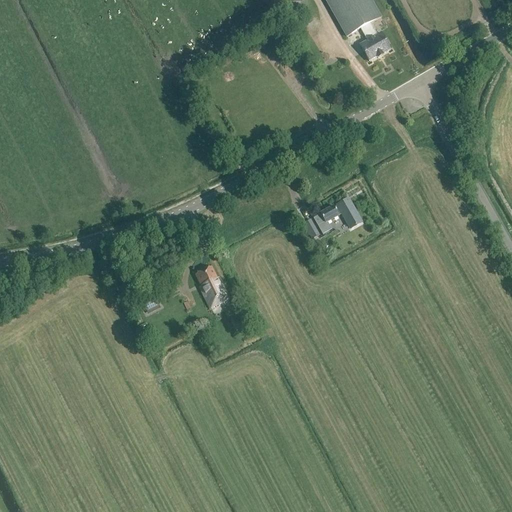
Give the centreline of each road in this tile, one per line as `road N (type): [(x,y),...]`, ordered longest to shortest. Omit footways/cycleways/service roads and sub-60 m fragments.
road 1 (tertiary): [(0,263),(107,241),(179,214),(419,85)]
road 2 (secondary): [(511,254),(419,85)]
